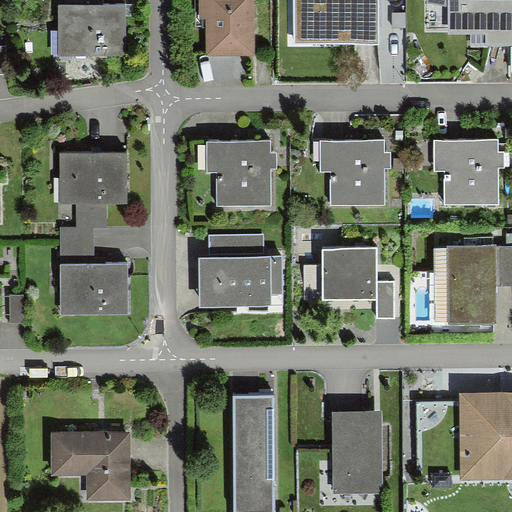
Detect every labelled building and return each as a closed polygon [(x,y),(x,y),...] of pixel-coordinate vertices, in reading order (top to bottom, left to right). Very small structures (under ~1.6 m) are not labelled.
[(199,0),(200,20),(207,20),(207,55),(255,54),(254,0),(199,0)] [(293,0),(294,45),(380,45),(379,0),(293,0)] [(511,0),(427,0),(427,2),(448,7),(449,35),(487,35),(487,45),(511,45),(511,0)] [(124,5),(59,5),(59,56),(124,55),(124,5)] [(381,140),(319,141),(319,171),(329,170),(330,205),(382,205),(381,140)] [(443,171),(443,203),(496,203),(495,140),(432,141),(433,171),(443,171)] [(269,143),(206,143),(206,171),(215,171),(215,207),(269,207),(269,143)] [(122,156),(61,156),(61,202),(122,202),(122,156)] [(445,251),(447,318),(503,316),(502,250),(445,251)] [(323,251),(324,297),(375,296),(374,251),(323,251)] [(268,257),(204,258),(205,300),(269,299),(268,257)] [(124,265),(60,266),(61,316),(125,314),(124,265)] [(28,319),(28,290),(6,290),(5,319),(28,319)] [(271,395),(233,395),(235,511),(272,510),(271,395)] [(511,395),(462,396),(462,475),(511,474),(511,395)] [(375,414),(333,415),(334,488),(376,487),(375,414)] [(125,434),(53,435),(54,472),(88,471),(89,497),(127,496),(125,434)]
